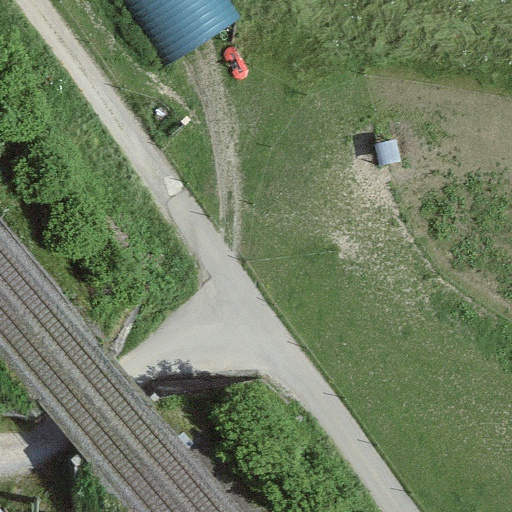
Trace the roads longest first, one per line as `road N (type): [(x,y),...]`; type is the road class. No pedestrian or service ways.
road 1 (residential): [(47,442),(240,291),(402,511)]
road 2 (track): [(240,291),(26,0)]
